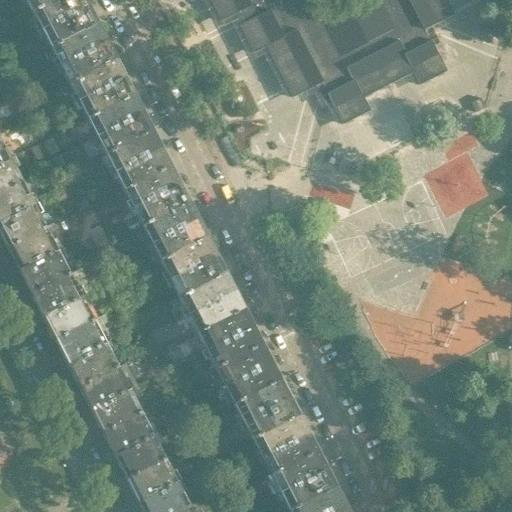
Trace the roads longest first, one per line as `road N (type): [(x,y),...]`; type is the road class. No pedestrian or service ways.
road 1 (residential): [(116,0),(379,511)]
road 2 (residential): [(114,511),(0,296)]
